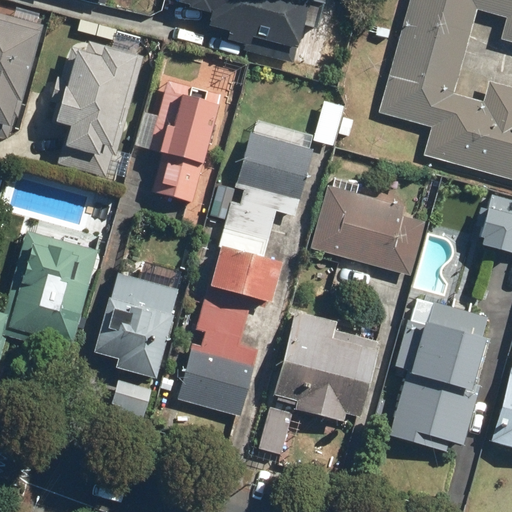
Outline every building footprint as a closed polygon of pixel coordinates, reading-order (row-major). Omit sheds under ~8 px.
[(293,0),(158,0),(155,12),(279,47),(293,0)] [(511,0),(400,0),(373,110),(427,124),(418,157),(511,180),(511,86),(484,80),(479,98),(450,91),(471,7),(498,13),(492,36),(511,41),(511,0)] [(26,19),(0,12),(0,118),(1,119),(26,19)] [(135,54),(65,37),(45,118),(58,121),(53,143),(110,156),(135,54)] [(222,99),(168,84),(151,143),(162,151),(150,190),(192,202),(222,99)] [(356,120),(345,117),(349,105),(328,99),(316,138),(337,144),(340,133),(351,136),(356,120)] [(185,343),(168,391),(230,413),(254,344),(237,339),(251,300),(271,299),(283,253),(266,249),(275,214),(294,219),(319,124),(248,106),(230,177),(243,180),(238,200),(221,195),(199,280),(207,287),(195,322),(207,326),(199,348),(185,343)] [(415,201),(326,174),(305,241),(393,268),(415,201)] [(511,207),(493,204),(484,242),(511,248),(511,207)] [(81,248),(23,234),(5,308),(0,307),(0,327),(58,342),(81,248)] [(175,289),(110,271),(86,357),(151,375),(175,289)] [(329,316),(281,304),(260,391),(291,398),(287,409),(335,419),(338,407),(352,411),(368,345),(324,335),(329,316)] [(471,331),(411,311),(374,425),(452,451),(474,385),(456,379),(471,331)] [(511,344),(484,436),(511,444),(511,344)] [(146,383),(111,376),(105,407),(140,414),(146,383)] [(287,409),(261,402),(251,442),(276,449),(287,409)]
